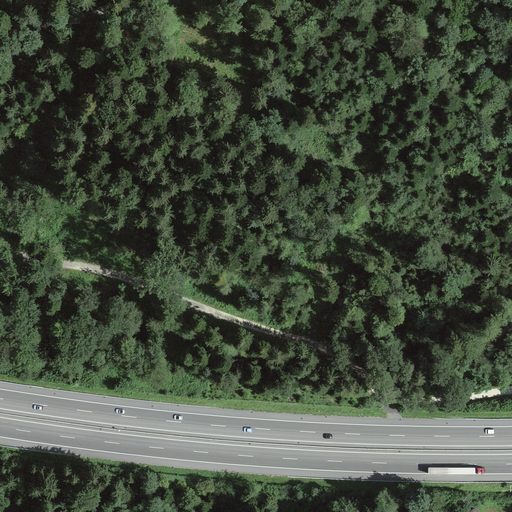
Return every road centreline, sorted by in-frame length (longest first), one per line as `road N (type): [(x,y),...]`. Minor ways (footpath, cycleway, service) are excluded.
road 1 (track): [(511,389),(404,398),(325,346),(137,281),(0,252)]
road 2 (motorway): [(0,428),(339,463),(511,466)]
road 3 (motorway): [(511,437),(227,426),(0,400)]
road 4 (track): [(325,346),(310,273),(263,155),(248,68)]
road 5 (track): [(152,0),(0,36)]
